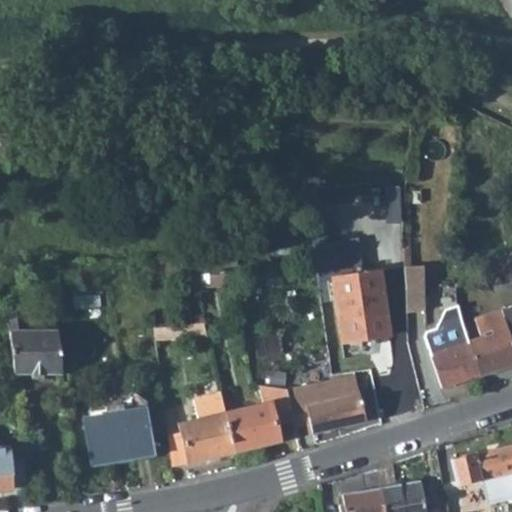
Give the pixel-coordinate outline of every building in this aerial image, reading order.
[(319,243),(325,275),(364,267),(358,236),(319,243)] [(511,289),(511,253),(483,259),(493,293),(511,289)] [(223,255),(185,258),(183,278),(228,274),(223,255)] [(185,258),(145,259),(147,280),(183,278),(185,258)] [(404,265),(404,286),(405,309),(423,308),(422,286),(422,265),(404,265)] [(182,289),(230,285),(228,274),(183,278),(182,289)] [(387,338),(380,274),(333,280),(340,344),(387,338)] [(56,310),(55,300),(44,301),(46,311),(56,310)] [(441,389),(480,377),(468,343),(464,331),(460,321),(456,312),(456,303),(444,308),(435,330),(422,334),(441,389)] [(480,377),(511,366),(511,341),(509,331),(511,330),(511,309),(475,321),(479,336),(492,332),(493,335),(468,343),(480,377)] [(180,326),(153,328),(155,343),(206,338),(203,325),(180,326)] [(61,368),(57,328),(10,332),(10,333),(14,374),(61,368)] [(301,390),(312,435),(363,422),(353,381),(301,390)] [(225,414),(234,453),(279,443),(275,426),(292,422),(285,391),(262,386),(267,404),(225,414)] [(285,391),(292,422),(296,439),(312,435),(301,390),(285,391)] [(220,395),(193,402),(197,421),(186,423),(179,425),(181,432),(188,464),(234,453),(225,414),(220,395)] [(151,455),(143,409),(82,421),(90,466),(151,455)] [(181,432),(167,435),(171,468),(188,464),(181,432)] [(511,497),(511,444),(451,460),(458,486),(482,480),(487,504),(511,497)] [(0,490),(13,489),(9,447),(0,448),(0,490)] [(395,485),(392,465),(375,469),(382,511),(428,511),(424,480),(395,485)] [(363,492),(341,496),(344,511),(382,511),(375,469),(360,473),(363,492)]
